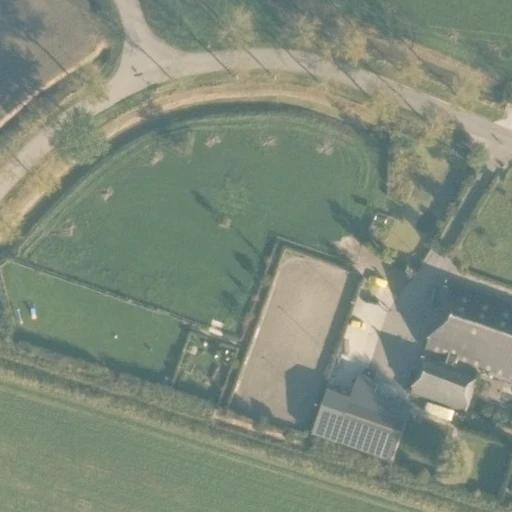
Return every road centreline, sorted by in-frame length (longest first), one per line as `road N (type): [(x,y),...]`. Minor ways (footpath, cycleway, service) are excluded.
road 1 (tertiary): [(511,141),(302,62),(227,59),(150,74)]
road 2 (tertiary): [(0,185),(67,120),(150,74)]
